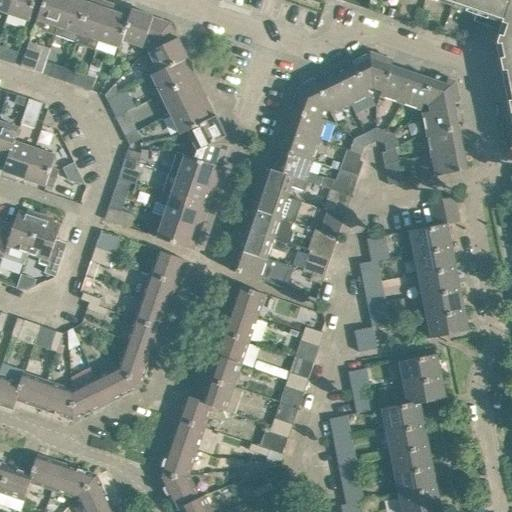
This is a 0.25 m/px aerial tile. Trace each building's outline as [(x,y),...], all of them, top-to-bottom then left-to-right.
[(0,0),(0,10),(11,15),(16,0),(0,0)] [(29,21),(36,0),(16,0),(11,15),(29,21)] [(58,26),(66,0),(43,0),(37,19),(58,26)] [(76,42),(89,0),(66,0),(58,26),(55,35),(76,42)] [(100,41),(112,4),(100,0),(89,0),(76,42),(96,49),(99,40),(100,41)] [(511,0),(439,0),(476,12),(474,21),(483,24),(486,15),(491,17),(496,19),(493,28),(499,30),(495,41),(495,44),(502,42),(511,93),(511,0)] [(125,39),(135,10),(132,9),(131,11),(112,4),(100,41),(122,48),(125,39)] [(154,42),(170,24),(170,23),(153,18),(153,16),(135,10),(125,39),(146,46),(148,40),(154,42)] [(188,58),(178,37),(177,38),(170,24),(154,42),(154,43),(156,48),(151,50),(161,71),(187,59),(188,58)] [(34,71),(43,46),(29,41),(21,66),(34,71)] [(384,86),(391,65),(391,66),(393,60),(371,52),(352,61),(355,66),(366,88),(367,88),(383,86),(384,86)] [(197,79),(187,59),(161,71),(153,74),(164,96),(197,79)] [(51,76),(55,64),(46,61),(42,73),(51,76)] [(398,102),(408,71),(391,66),(391,65),(384,86),(383,86),(380,95),(398,102)] [(355,66),(338,75),(352,103),(370,95),(367,88),(366,88),(355,66)] [(420,96),(426,77),(408,71),(398,102),(416,108),(420,96)] [(83,88),(88,75),(78,72),(74,84),(83,88)] [(460,101),(458,92),(456,81),(436,74),(434,80),(426,77),(420,96),(428,105),(429,110),(454,106),(454,102),(460,101)] [(91,90),(95,78),(88,75),(83,88),(91,90)] [(352,103),(338,75),(318,85),(328,106),(332,113),(352,103)] [(206,98),(197,79),(164,96),(173,115),(206,98)] [(328,106),(318,85),(315,79),(297,88),(290,109),(296,111),(318,117),(328,106)] [(120,95),(115,85),(105,95),(108,101),(120,95)] [(26,107),(29,99),(17,95),(14,103),(26,107)] [(128,113),(120,95),(108,101),(117,119),(128,113)] [(215,116),(206,98),(173,115),(182,132),(189,129),(217,116),(216,115),(215,116)] [(34,128),(43,103),(29,99),(26,107),(21,124),(34,128)] [(458,123),(454,106),(429,110),(423,111),(426,128),(458,123)] [(58,129),(53,118),(48,109),(43,124),(58,129)] [(321,139),(327,120),(318,117),(296,111),(290,129),(321,139)] [(138,132),(128,113),(117,119),(126,138),(138,132)] [(228,143),(225,136),(226,136),(217,116),(189,129),(198,148),(195,158),(220,166),(228,143)] [(16,141),(20,128),(0,121),(0,155),(7,158),(9,158),(15,141),(16,141)] [(462,144),(458,123),(426,128),(431,150),(462,144)] [(376,141),(376,128),(366,133),(371,143),(376,141)] [(380,142),(385,131),(376,128),(376,141),(380,142)] [(314,160),(321,139),(290,129),(283,149),(314,160)] [(385,144),(392,136),(394,134),(385,131),(380,142),(385,144)] [(141,139),(138,132),(126,138),(129,144),(141,139)] [(371,143),(366,133),(354,138),(364,147),(371,143)] [(397,143),(396,135),(395,134),(394,134),(392,136),(385,144),(386,152),(397,143)] [(364,147),(354,138),(350,149),(362,153),(364,147)] [(24,178),(34,148),(16,141),(15,141),(9,158),(7,158),(3,171),(24,178)] [(397,156),(395,148),(397,147),(397,143),(386,152),(382,153),(383,159),(397,156)] [(467,170),(462,144),(431,150),(432,156),(436,176),(467,170)] [(51,168),(56,155),(34,148),(24,178),(45,186),(46,185),(53,187),(59,171),(51,168)] [(138,162),(140,153),(128,149),(126,157),(138,162)] [(310,171),(314,160),(283,149),(276,170),(307,180),(320,185),(323,175),(310,171)] [(360,160),(362,153),(350,149),(348,156),(360,160)] [(222,167),(220,166),(195,158),(185,154),(178,175),(214,188),(222,167)] [(402,182),(397,156),(383,159),(389,185),(402,182)] [(135,170),(138,162),(126,157),(123,166),(135,170)] [(333,160),(331,167),(334,168),(340,170),(343,163),(333,160)] [(307,180),(276,170),(264,166),(257,187),(289,197),(293,186),(303,190),(307,180)] [(352,195),(358,176),(340,170),(337,180),(330,178),(327,187),(331,189),(352,195)] [(207,210),(214,188),(178,175),(170,197),(207,210)] [(282,217),(289,197),(257,187),(251,206),(282,217)] [(345,216),(352,195),(331,189),(324,209),(345,216)] [(124,203),(127,194),(115,190),(112,199),(124,203)] [(200,230),(207,210),(170,197),(162,194),(159,203),(157,203),(153,214),(164,217),(200,230)] [(457,209),(454,197),(431,201),(433,214),(457,209)] [(134,215),(121,211),(124,203),(112,199),(109,207),(105,220),(130,228),(134,215)] [(294,221),(282,217),(251,206),(243,228),(288,243),(291,241),(291,239),(293,233),(293,231),(292,230),(292,229),(294,221)] [(459,222),(457,209),(433,214),(435,225),(447,223),(448,224),(459,222)] [(28,253),(41,215),(27,210),(26,213),(19,210),(12,230),(2,226),(0,229),(0,257),(2,259),(5,252),(11,254),(14,252),(15,249),(28,253)] [(66,247),(55,244),(61,225),(53,222),(54,219),(41,215),(28,253),(49,260),(44,273),(56,277),(66,247)] [(194,250),(200,230),(164,217),(157,238),(194,250)] [(340,231),(328,227),(317,223),(316,228),(338,235),(340,231)] [(452,245),(448,224),(447,223),(435,225),(410,231),(414,253),(452,245)] [(288,243),(243,228),(237,247),(268,258),(271,248),(285,252),(288,243)] [(331,257),(338,235),(316,228),(309,249),(311,250),(331,257)] [(386,245),(385,236),(367,239),(369,248),(386,245)] [(456,266),(452,245),(414,253),(418,274),(456,266)] [(105,258),(108,251),(95,247),(93,254),(105,258)] [(294,267),(268,258),(237,247),(229,269),(287,288),(294,267)] [(176,283),(184,259),(158,250),(150,274),(176,283)] [(324,277),(331,257),(311,250),(304,270),(312,273),(324,277)] [(103,265),(105,258),(93,254),(91,261),(103,265)] [(460,287),(456,266),(418,274),(423,295),(460,287)] [(321,284),(324,277),(312,273),(310,280),(321,284)] [(383,288),(380,273),(371,275),(374,290),(383,288)] [(168,306),(176,283),(150,274),(142,297),(168,306)] [(374,290),(371,275),(362,277),(365,292),(374,290)] [(257,318),(265,294),(239,285),(231,309),(257,318)] [(464,309),(460,287),(423,295),(427,316),(464,309)] [(102,299),(83,293),(81,299),(89,303),(89,302),(99,306),(102,299)] [(160,328),(168,306),(142,297),(135,319),(160,328)] [(105,316),(108,309),(99,306),(89,302),(89,303),(87,309),(105,316)] [(249,341),(257,318),(231,309),(223,332),(249,341)] [(469,331),(464,309),(427,316),(427,319),(431,338),(469,331)] [(390,323),(388,314),(370,318),(372,327),(390,323)] [(34,344),(40,326),(18,318),(11,336),(34,344)] [(153,351),(160,328),(135,319),(127,342),(153,351)] [(57,352),(63,333),(40,326),(34,344),(57,352)] [(322,340),(324,333),(305,327),(303,334),(322,340)] [(73,330),(68,332),(69,350),(80,345),(73,330)] [(241,364),(249,341),(223,332),(215,355),(241,364)] [(314,363),(322,340),(303,334),(295,356),(314,363)] [(376,349),(375,340),(357,344),(359,353),(376,349)] [(147,367),(153,351),(127,342),(118,367),(141,386),(144,376),(145,376),(148,367),(147,367)] [(441,376),(437,354),(399,361),(403,381),(404,383),(441,376)] [(233,387),(241,364),(215,355),(207,378),(233,387)] [(306,385),(314,363),(295,356),(288,379),(306,385)] [(141,386),(118,367),(95,378),(107,403),(122,395),(123,396),(131,392),(131,391),(141,386)] [(38,407),(47,381),(23,373),(20,382),(21,383),(15,399),(16,400),(38,407)] [(21,383),(20,382),(0,375),(0,404),(13,409),(16,400),(15,399),(21,383)] [(446,398),(441,376),(404,383),(408,403),(408,404),(420,402),(420,403),(446,398)] [(107,403),(95,378),(72,390),(73,419),(83,414),(84,415),(92,411),(92,410),(107,403)] [(225,410),(233,387),(207,378),(200,400),(200,401),(212,405),(212,406),(225,410)] [(298,409),(306,385),(288,379),(280,402),(298,409)] [(73,419),(72,390),(47,381),(38,407),(54,413),(54,414),(63,417),(63,416),(73,419)] [(372,397),(369,382),(360,384),(363,399),(372,397)] [(363,399),(360,384),(351,386),(354,401),(363,399)] [(204,427),(212,406),(212,405),(200,401),(200,400),(187,395),(179,419),(204,427)] [(290,432),(298,409),(280,402),(272,426),(290,432)] [(424,423),(420,403),(420,402),(408,404),(408,403),(382,408),(386,431),(424,423)] [(197,450),(204,427),(179,419),(171,441),(197,450)] [(428,444),(424,423),(386,431),(391,452),(428,444)] [(283,455),(290,432),(272,426),(270,432),(266,430),(260,446),(269,450),(283,455)] [(353,445),(350,430),(341,432),(344,447),(353,445)] [(344,447),(341,432),(332,434),(335,448),(344,447)] [(188,475),(197,450),(171,441),(165,457),(164,457),(161,466),(162,467),(159,477),(188,475)] [(267,456),(269,450),(260,446),(251,443),(249,450),(267,456)] [(432,465),(428,444),(391,452),(395,473),(432,465)] [(52,489),(61,463),(37,455),(31,474),(32,475),(29,481),(30,482),(52,489)] [(0,491),(1,492),(9,467),(0,463),(0,491)] [(77,498),(96,475),(86,472),(87,471),(77,468),(77,469),(61,463),(52,489),(77,498)] [(437,487),(432,465),(395,473),(399,494),(437,487)] [(24,500),(30,482),(29,481),(32,475),(31,474),(9,467),(1,492),(24,500)] [(361,487),(358,472),(349,474),(352,489),(361,487)] [(352,489),(349,474),(341,476),(344,491),(352,489)] [(107,511),(113,509),(106,494),(107,493),(102,485),(101,485),(96,475),(77,498),(84,511),(107,511)] [(199,497),(188,475),(159,477),(163,487),(167,496),(168,495),(176,511),(180,509),(180,508),(200,498),(199,497)] [(239,482),(229,487),(233,495),(243,490),(239,482)] [(256,497),(273,489),(270,482),(252,491),(256,497)] [(423,511),(441,509),(437,487),(399,494),(399,497),(402,511),(423,511)] [(211,511),(204,495),(199,497),(200,498),(180,508),(180,509),(181,511),(211,511)] [(282,511),(300,502),(296,495),(279,504),(282,511)] [(282,511),(295,511),(303,509),(300,502),(282,511)]
